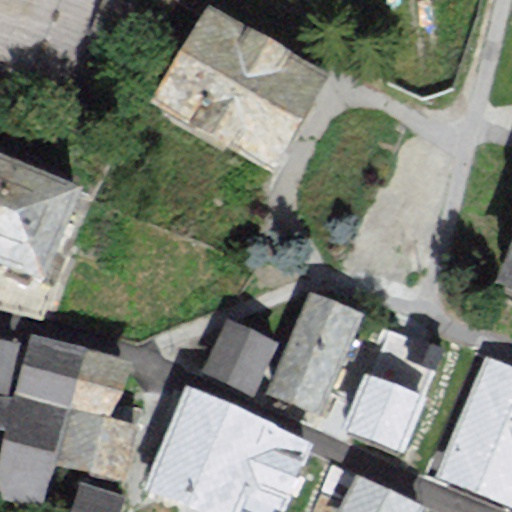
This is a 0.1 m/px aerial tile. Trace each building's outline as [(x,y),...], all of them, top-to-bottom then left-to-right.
[(334,92),(208,23),(150,123),(277,192),(334,92)] [(76,205),(0,176),(0,292),(38,307),(76,205)] [(511,266),(498,303),(511,308),(511,266)] [(266,410),(319,431),(361,331),(305,311),(266,410)] [(266,357),(221,338),(200,386),(248,404),(266,357)] [(127,385),(26,356),(0,446),(0,511),(45,511),(56,480),(123,496),(137,442),(107,434),(127,385)] [(430,380),(374,357),(344,443),(398,461),(430,380)] [(16,362),(0,358),(0,411),(4,412),(16,362)] [(511,511),(511,375),(487,365),(436,486),(499,511),(511,511)] [(231,427),(173,409),(130,503),(153,511),(243,511),(245,510),(250,511),(299,511),(317,468),(231,427)] [(403,511),(353,490),(343,511),(403,511)]
